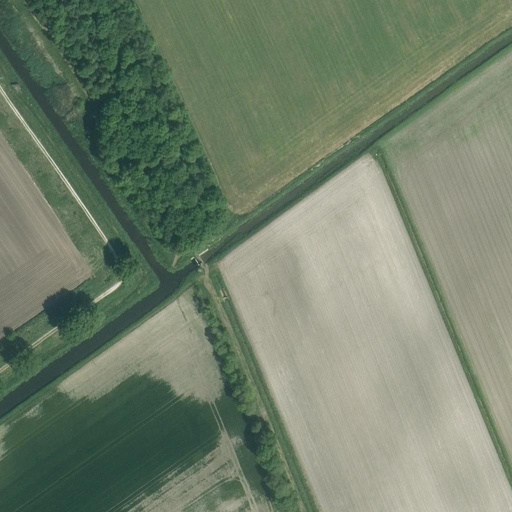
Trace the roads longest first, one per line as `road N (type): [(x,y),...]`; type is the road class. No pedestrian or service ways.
road 1 (track): [(0,62),(149,285),(0,393)]
road 2 (track): [(236,225),(133,0)]
